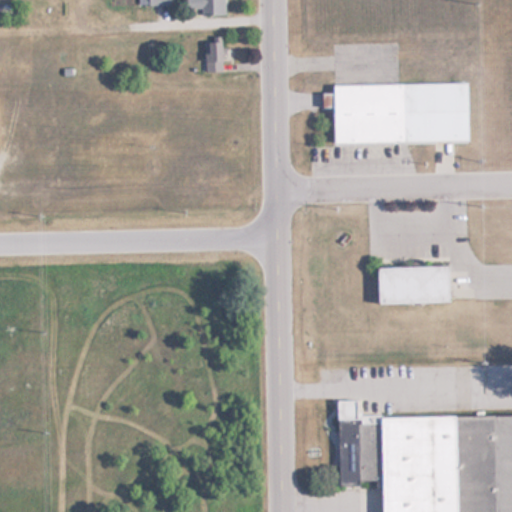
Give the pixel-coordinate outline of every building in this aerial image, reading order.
[(199,15),(224,15),(223,0),(184,0),(185,9),(199,9),(199,15)] [(204,72),(220,72),(220,41),(204,41),(204,72)] [(330,84),(330,93),(320,93),(320,108),(330,108),(331,142),(466,141),(465,82),(330,84)] [(446,302),(445,266),(373,268),(374,304),(446,302)] [(511,511),(511,414),(356,417),(355,400),(334,400),(336,484),(378,483),(378,511),(511,511)]
